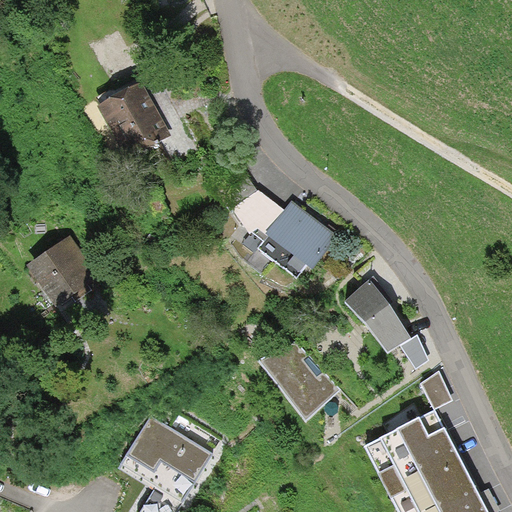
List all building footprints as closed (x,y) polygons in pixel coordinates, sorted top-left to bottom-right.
[(142,83),(99,106),(128,159),(171,136),(142,83)] [(210,183),(230,214),(233,211),(259,195),(239,164),(210,183)] [(258,230),(266,235),(285,212),(262,193),(259,195),(233,211),(250,235),(258,230)] [(265,236),(312,273),(339,238),(292,202),(285,212),(266,235),(265,236)] [(100,278),(71,237),(29,267),(58,307),(100,278)] [(370,281),(346,303),(388,355),(412,339),(370,281)] [(342,389),(296,341),(258,362),(306,423),(342,389)] [(139,511),(186,511),(232,437),(176,403),(167,417),(151,407),(112,471),(150,494),(139,511)] [(398,511),(487,511),(435,412),(365,448),(398,511)]
